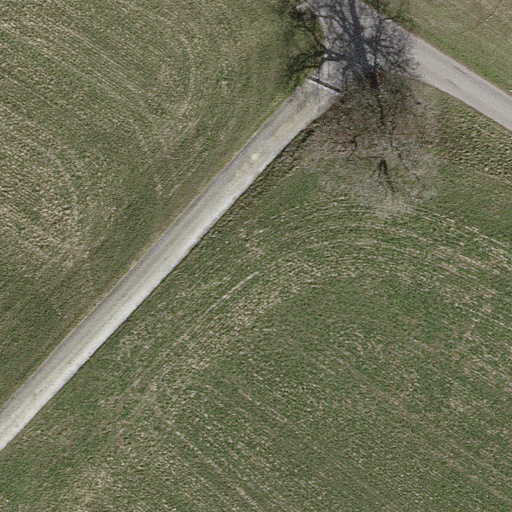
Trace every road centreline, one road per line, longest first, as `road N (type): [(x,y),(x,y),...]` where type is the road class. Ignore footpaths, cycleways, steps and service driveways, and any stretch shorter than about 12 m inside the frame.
road 1 (track): [(0,430),(319,93),(370,24)]
road 2 (residential): [(332,0),(511,113)]
